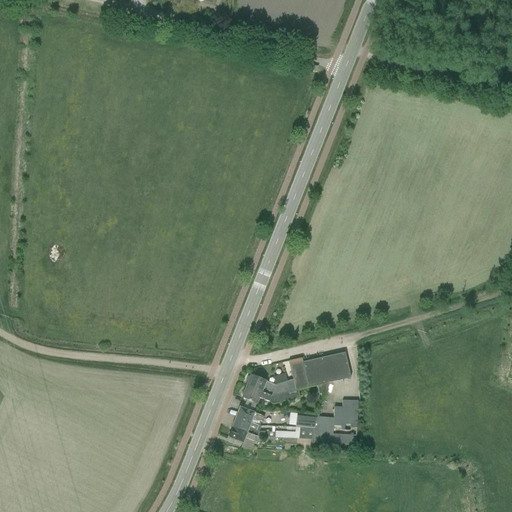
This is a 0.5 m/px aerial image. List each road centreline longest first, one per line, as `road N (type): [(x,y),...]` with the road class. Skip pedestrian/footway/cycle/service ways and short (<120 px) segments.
road 1 (tertiary): [(166,511),(372,0)]
road 2 (track): [(0,331),(77,357),(211,370)]
